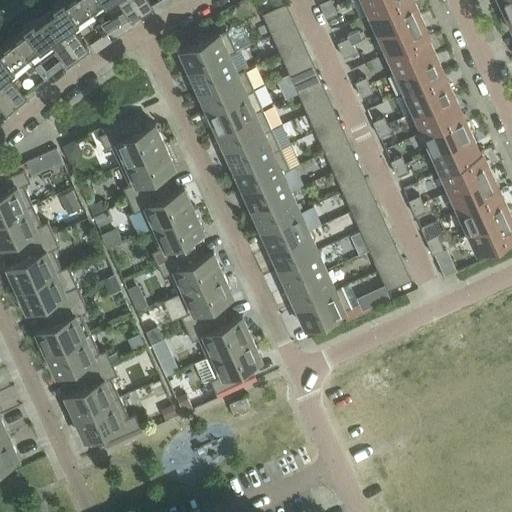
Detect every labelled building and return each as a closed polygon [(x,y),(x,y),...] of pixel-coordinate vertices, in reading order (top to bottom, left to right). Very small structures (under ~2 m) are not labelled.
[(46,13),(78,58),(89,50),(70,25),(92,9),(85,0),(57,0),(53,3),(56,6),(46,13)] [(85,0),(92,9),(106,0),(117,0),(131,22),(143,14),(133,0),(85,0)] [(133,0),(143,14),(154,7),(149,0),(133,0)] [(324,0),(320,2),(323,10),(334,5),(331,0),(324,0)] [(365,0),(370,10),(392,0),(365,0)] [(392,0),(370,10),(379,30),(420,11),(414,0),(392,0)] [(511,0),(499,0),(503,8),(511,4),(511,0)] [(511,4),(503,8),(511,27),(511,4)] [(337,12),(334,5),(323,10),(326,17),(337,12)] [(420,11),(379,30),(388,49),(429,31),(420,11)] [(268,22),(273,32),(294,23),(289,12),(268,22)] [(13,38),(28,57),(49,41),(67,66),(78,58),(46,13),(36,21),(33,18),(24,25),(26,28),(13,38)] [(294,23),(273,32),(277,43),(298,33),(294,23)] [(181,49),(190,70),(236,49),(227,28),(181,49)] [(388,49),(397,69),(435,52),(428,36),(430,35),(429,31),(388,49)] [(348,36),(337,41),(341,49),(352,44),(348,36)] [(0,86),(17,106),(27,98),(7,73),(28,57),(13,38),(0,48),(0,47),(0,86)] [(355,52),(352,44),(341,49),(344,57),(355,52)] [(236,49),(190,70),(199,89),(245,68),(238,71),(229,53),(237,50),(236,49)] [(286,61),(291,72),(312,62),(307,52),(286,61)] [(397,69),(406,89),(444,72),(435,52),(397,69)] [(312,62),(291,72),(295,82),(316,73),(312,62)] [(199,89),(208,109),(254,88),(245,68),(199,89)] [(406,89),(415,109),(453,91),(444,72),(406,89)] [(355,81),(359,88),(369,84),(366,76),(355,81)] [(373,91),(369,84),(359,88),(362,96),(373,91)] [(0,107),(6,115),(17,106),(0,86),(0,107)] [(208,109),(217,129),(263,107),(256,110),(247,92),(255,89),(254,88),(208,109)] [(304,101),(308,111),(329,102),(325,91),(304,101)] [(415,109),(424,128),(462,111),(453,91),(415,109)] [(329,102),(308,111),(313,122),(334,112),(329,102)] [(263,107),(217,129),(226,148),(272,127),(263,107)] [(462,111),(424,128),(433,148),(471,131),(462,111)] [(373,120),(377,128),(387,123),(384,115),(373,120)] [(112,144),(120,164),(165,143),(155,122),(143,127),(138,116),(99,134),(105,147),(112,144)] [(387,123),(377,128),(380,135),(391,131),(387,123)] [(281,147),(272,127),(226,148),(234,168),(281,147)] [(321,140),(326,150),(347,141),(342,131),(321,140)] [(433,148),(442,168),(482,150),(482,149),(479,149),(471,131),(433,148)] [(347,141),(326,150),(331,161),(352,151),(347,141)] [(175,165),(165,143),(120,164),(129,183),(123,186),(129,199),(168,181),(163,170),(175,165)] [(290,167),(281,147),(234,168),(243,188),(290,167)] [(491,170),(482,150),(442,168),(451,188),(491,170)] [(391,160),(394,167),(405,162),(402,155),(391,160)] [(405,162),(394,167),(398,175),(409,170),(405,162)] [(0,217),(33,203),(24,184),(31,181),(25,167),(0,178),(0,217)] [(290,167),(243,188),(252,207),(291,190),(283,171),(290,168),(290,167)] [(339,179),(344,190),(365,180),(360,170),(339,179)] [(491,170),(451,188),(460,208),(500,190),(491,170)] [(365,180),(344,190),(349,200),(370,191),(365,180)] [(168,181),(129,199),(134,211),(141,208),(150,228),(194,207),(185,186),(172,191),(168,181)] [(77,187),(52,195),(58,214),(83,206),(77,187)] [(252,207),(261,227),(300,209),(291,190),(252,207)] [(500,190),(460,208),(469,227),(509,209),(500,190)] [(409,199),(412,206),(423,202),(419,194),(409,199)] [(426,209),(423,202),(412,206),(416,214),(426,209)] [(0,244),(10,239),(15,250),(54,232),(48,220),(42,223),(33,203),(0,217),(0,244)] [(194,207),(150,228),(158,247),(152,250),(158,263),(197,245),(192,235),(204,229),(194,207)] [(309,229),(300,209),(261,227),(270,247),(309,229)] [(357,219),(362,229),(383,220),(378,209),(357,219)] [(511,236),(511,215),(509,209),(469,227),(480,251),(511,236)] [(383,220),(362,229),(366,240),(387,230),(383,220)] [(270,247),(279,266),(318,249),(309,229),(270,247)] [(60,245),(54,232),(15,250),(20,260),(8,266),(17,287),(62,267),(53,248),(60,245)] [(427,238),(430,246),(441,241),(437,233),(427,238)] [(444,249),(441,241),(430,246),(433,253),(444,249)] [(170,272),(178,292),(223,271),(214,250),(201,256),(197,245),(158,263),(163,275),(170,272)] [(449,248),(439,253),(448,272),(458,267),(449,248)] [(318,249),(279,266),(288,286),(327,269),(318,249)] [(375,258),(379,269),(400,259),(396,249),(375,258)] [(400,259),(379,269),(384,279),(405,270),(400,259)] [(39,303),(44,314),(83,296),(77,284),(71,286),(62,267),(17,287),(27,309),(39,303)] [(288,286),(297,306),(343,285),(343,284),(336,287),(327,269),(288,286)] [(223,271),(178,292),(187,311),(181,314),(187,327),(226,309),(221,299),(233,293),(223,271)] [(365,308),(392,292),(385,280),(358,296),(365,308)] [(343,285),(297,306),(306,326),(322,319),(324,323),(336,318),(334,314),(353,305),(343,285)] [(83,296),(44,314),(49,325),(37,330),(46,352),(91,331),(82,312),(89,309),(83,296)] [(199,337),(207,356),(252,335),(243,314),(230,320),(226,309),(187,327),(192,339),(199,337)] [(91,331),(46,352),(56,373),(68,368),(73,378),(112,361),(106,348),(100,351),(91,331)] [(252,335),(207,356),(216,376),(210,378),(216,392),(255,374),(250,363),(262,357),(252,335)] [(112,361),(73,378),(78,389),(66,394),(75,416),(120,395),(111,376),(118,373),(112,361)] [(120,395),(75,416),(85,437),(97,432),(102,443),(141,425),(135,412),(129,415),(120,395)] [(229,402),(234,414),(251,407),(246,395),(229,402)] [(1,416),(0,416),(0,440),(10,436),(1,416)] [(10,436),(0,440),(0,469),(5,468),(3,464),(19,456),(10,436)]
